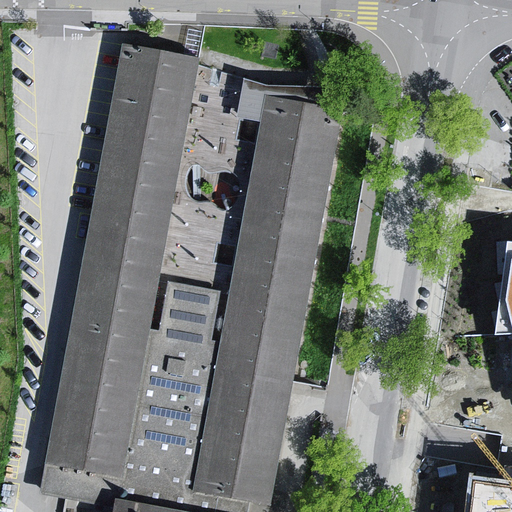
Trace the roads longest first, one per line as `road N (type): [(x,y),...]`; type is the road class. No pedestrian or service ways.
road 1 (unknown): [(23,511),(87,0)]
road 2 (residential): [(357,511),(446,19)]
road 3 (unknown): [(423,469),(463,202),(511,211)]
road 4 (residential): [(368,7),(240,0)]
